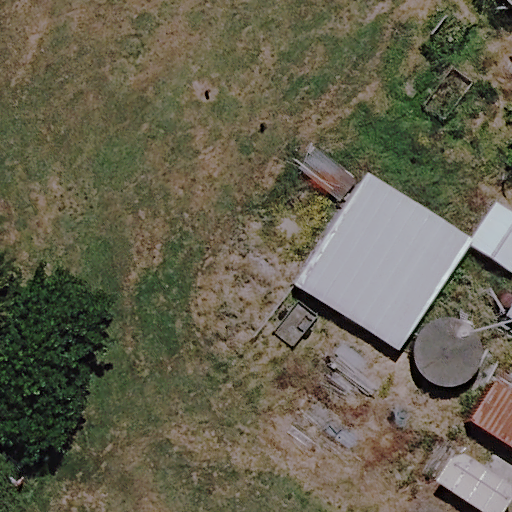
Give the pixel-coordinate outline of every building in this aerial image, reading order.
[(511,15),(492,50),(511,62),(511,15)] [(455,251),(356,187),(285,296),(384,360),(455,251)] [(511,299),(493,332),(511,342),(511,299)] [(511,400),(483,383),(452,434),(511,471),(511,400)] [(432,511),(497,511),(508,498),(444,452),(412,497),(432,511)]
